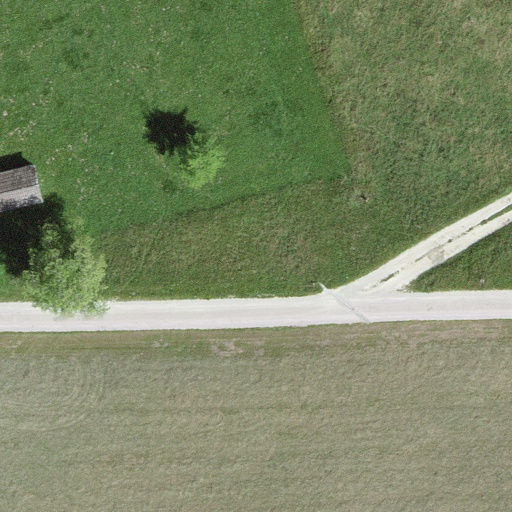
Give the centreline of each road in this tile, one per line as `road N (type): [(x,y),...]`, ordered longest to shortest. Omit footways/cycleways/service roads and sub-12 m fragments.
road 1 (unclassified): [(511,305),(0,315)]
road 2 (track): [(511,207),(316,310)]
